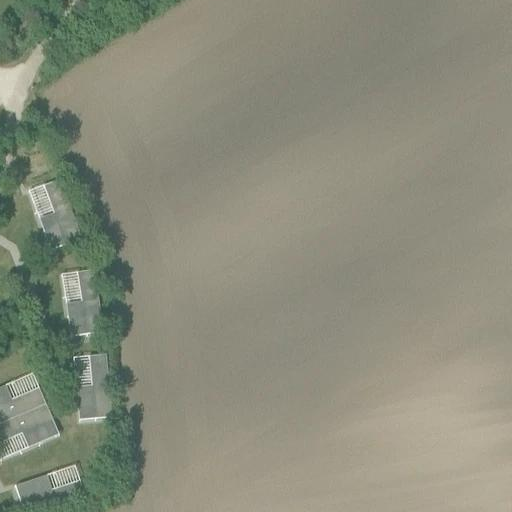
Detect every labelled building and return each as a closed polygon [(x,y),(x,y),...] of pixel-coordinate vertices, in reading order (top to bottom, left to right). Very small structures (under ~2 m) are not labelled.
[(60,183),(44,189),(55,218),(66,248),(82,243),(60,183)] [(95,273),(77,275),(82,307),(87,338),(104,336),(95,273)] [(107,358),(89,359),(92,391),(95,423),(113,421),(107,358)] [(0,427),(46,408),(39,392),(10,404),(0,408),(0,427)] [(53,423),(46,408),(0,427),(0,446),(24,436),(53,423)] [(54,511),(86,502),(80,484),(50,495),(19,505),(21,511),(54,511)]
